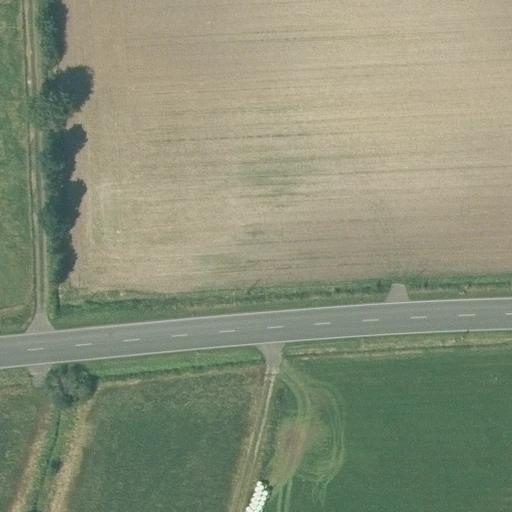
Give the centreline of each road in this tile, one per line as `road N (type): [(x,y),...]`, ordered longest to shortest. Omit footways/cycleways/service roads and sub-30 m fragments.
road 1 (secondary): [(511,314),(0,354)]
road 2 (track): [(43,350),(28,0)]
